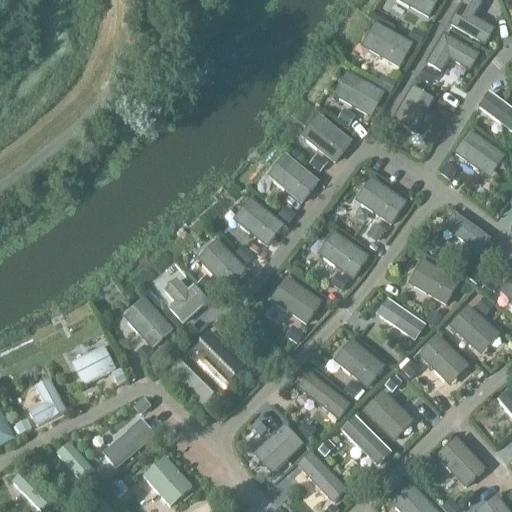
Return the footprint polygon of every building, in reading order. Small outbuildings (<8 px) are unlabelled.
[(377,0),(367,18),(419,48),(446,0),(377,0)] [(503,47),(511,39),(511,33),(498,0),(459,0),(458,2),(441,30),(486,66),(493,57),(503,47)] [(363,27),(338,67),(366,83),(390,97),(419,48),(367,18),(363,27)] [(441,30),(410,84),(454,114),(478,76),(486,66),(441,30)] [(327,85),(311,109),(365,141),(390,97),(366,83),(338,67),(327,85)] [(454,114),(410,84),(376,142),(416,166),(418,167),(420,166),(422,165),(424,163),(454,114)] [(511,111),(492,97),(481,113),(511,135),(511,111)] [(365,141),(311,109),(294,134),(281,151),(323,185),(352,148),(354,146),(356,145),(357,144),(359,143),(365,141)] [(511,169),(511,164),(510,163),(469,136),(455,158),(500,188),(511,169)] [(266,171),(246,194),(289,229),(292,230),(312,204),(325,187),(323,185),(281,151),(266,171)] [(381,182),(362,169),(341,195),(321,221),(345,239),(375,261),(397,231),(415,206),(381,182)] [(239,202),(207,229),(251,275),(261,263),(271,252),(289,229),(246,194),(239,202)] [(511,203),(511,204),(510,205),(508,205),(506,206),(505,206),(504,205),(502,205),(501,205),(500,204),(492,216),(491,217),(511,231),(511,203)] [(425,219),(403,249),(475,291),(511,253),(511,250),(471,221),(451,209),(443,208),(433,212),(425,219)] [(345,239),(321,221),(302,246),(281,272),(310,292),(339,312),(357,293),(378,264),(375,261),(345,239)] [(202,234),(170,258),(213,305),(218,304),(221,303),(223,302),(226,300),(229,298),(231,296),(251,275),(207,229),(202,234)] [(403,249),(374,290),(435,332),(475,291),(403,249)] [(511,253),(475,291),(511,321),(511,253)] [(170,258),(133,285),(181,337),(213,305),(170,258)] [(279,371),(339,312),(281,272),(241,313),(233,317),(228,319),(279,371)] [(133,285),(93,315),(130,385),(181,337),(133,285)] [(374,290),(342,330),(393,373),(396,371),(435,332),(374,290)] [(511,321),(498,310),(475,291),(435,332),(466,360),(485,377),(491,373),(496,369),(500,366),(510,360),(511,358),(511,321)] [(73,330),(38,352),(75,418),(132,388),(130,385),(93,315),(73,330)] [(393,373),(342,330),(320,354),(306,368),(356,408),(393,373)] [(466,360),(435,332),(396,371),(393,373),(396,376),(440,418),(459,400),(475,387),(482,380),(485,377),(466,360)] [(202,411),(244,369),(209,334),(167,376),(202,411)] [(27,360),(0,374),(0,405),(22,446),(75,418),(38,352),(27,360)] [(290,427),(312,451),(352,411),(356,408),(306,368),(269,405),(290,427)] [(393,373),(356,408),(352,411),(384,443),(399,458),(418,439),(440,418),(396,376),(393,373)] [(511,387),(510,385),(509,384),(472,417),(471,418),(470,420),(470,421),(470,422),(471,423),(509,464),(511,463),(511,387)] [(0,457),(22,446),(0,405),(0,457)] [(164,441),(129,405),(66,438),(107,484),(164,441)] [(290,427),(269,405),(248,424),(242,431),(240,432),(239,434),(238,436),(237,437),(237,440),(236,442),(236,443),(236,445),(236,448),(236,450),(238,454),(240,459),(243,464),(245,467),(267,494),(283,478),(312,451),(290,427)] [(314,454),(356,499),(399,458),(352,411),(312,451),(314,454)] [(450,437),(408,478),(440,511),(461,511),(481,494),(496,481),(455,437),(453,436),(452,436),(450,437)] [(107,484),(66,438),(18,463),(67,511),(70,511),(99,490),(107,484)] [(99,490),(116,511),(184,511),(195,505),(205,501),(212,498),(219,497),(164,441),(107,484),(99,490)] [(314,454),(312,451),(283,478),(267,494),(280,511),(342,511),(356,499),(314,454)] [(0,511),(67,511),(18,463),(0,472),(0,511)] [(511,463),(509,464),(506,467),(509,470),(504,474),(498,479),(500,486),(500,492),(511,507),(511,463)] [(440,511),(408,478),(372,511),(440,511)] [(500,486),(498,479),(496,481),(481,494),(461,511),(511,511),(511,507),(500,492),(500,486)] [(116,511),(99,490),(71,511),(116,511)]
